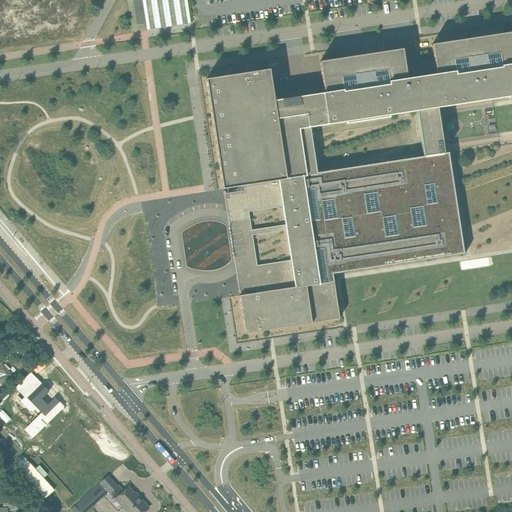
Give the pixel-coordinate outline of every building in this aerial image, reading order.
[(132,0),(137,25),(146,23),(141,0),(132,0)] [(187,0),(141,0),(146,23),(147,30),(191,23),(187,0)] [(511,32),(432,45),(434,58),(419,60),(404,62),(403,55),(402,49),(396,50),(385,52),(319,62),(323,84),(309,86),(273,92),(269,70),(206,79),(223,189),(223,192),(223,195),(225,205),(225,208),(228,223),(228,226),(230,241),(231,244),(233,259),(234,262),(236,277),(236,280),(238,290),(238,293),(239,295),(245,334),(339,319),(332,276),(332,274),(462,254),(464,253),(463,253),(448,153),(449,153),(444,153),(437,108),(511,96),(511,32)] [(1,377),(0,377),(0,382),(1,384),(11,374),(3,366),(0,368),(0,371),(1,372),(1,377)] [(22,394),(29,387),(23,381),(16,388),(22,394)] [(37,381),(20,398),(30,409),(31,408),(37,414),(32,419),(39,426),(61,404),(37,381)] [(54,490),(29,463),(20,471),(45,498),(54,490)] [(100,483),(108,492),(116,485),(108,476),(100,483)] [(80,511),(85,511),(108,492),(100,483),(75,506),(80,511)] [(118,484),(117,486),(116,485),(108,492),(115,500),(116,499),(123,507),(124,506),(129,511),(144,511),(149,508),(139,497),(138,498),(128,487),(124,491),(118,484)] [(25,511),(19,504),(16,506),(9,497),(0,504),(0,507),(3,511),(4,511),(25,511)]
